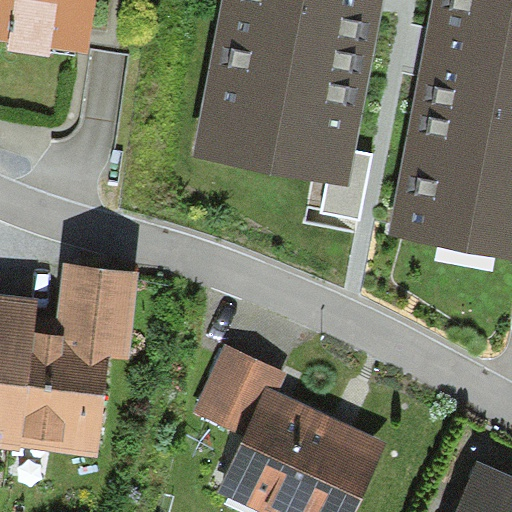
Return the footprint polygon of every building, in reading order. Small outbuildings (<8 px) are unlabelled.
[(0,0),(0,44),(12,47),(10,57),(49,63),(51,52),(87,57),(95,0),(0,0)] [(223,0),(193,153),(352,184),(388,0),(223,0)] [(511,257),(511,0),(438,0),(426,67),(394,240),(511,257)] [(0,445),(24,449),(25,445),(100,454),(112,352),(128,354),(138,271),(70,263),(65,301),(41,298),(0,292),(0,445)] [(193,414),(245,438),(269,386),(281,392),(288,376),(223,347),(193,414)] [(281,392),(269,386),(245,438),(218,495),(253,511),(358,511),(390,447),(348,425),(281,392)] [(511,511),(511,479),(480,465),(463,503),(458,511),(511,511)]
